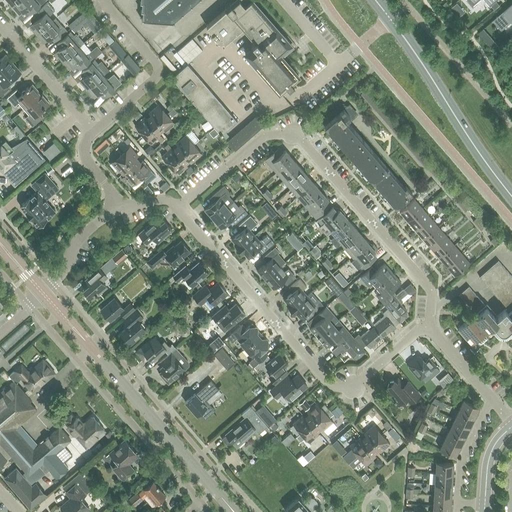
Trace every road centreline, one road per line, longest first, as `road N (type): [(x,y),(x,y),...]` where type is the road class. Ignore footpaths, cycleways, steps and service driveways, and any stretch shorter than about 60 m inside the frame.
road 1 (residential): [(432,333),(432,293),(295,129),(267,135),(181,208)]
road 2 (residential): [(432,333),(419,330),(349,388),(333,385),(181,208)]
road 3 (tertiary): [(231,511),(43,296)]
road 4 (secondary): [(511,198),(374,0)]
road 5 (residential): [(90,134),(156,73),(104,0)]
road 6 (residential): [(90,134),(0,29)]
road 7 (residential): [(43,296),(73,246),(121,205)]
